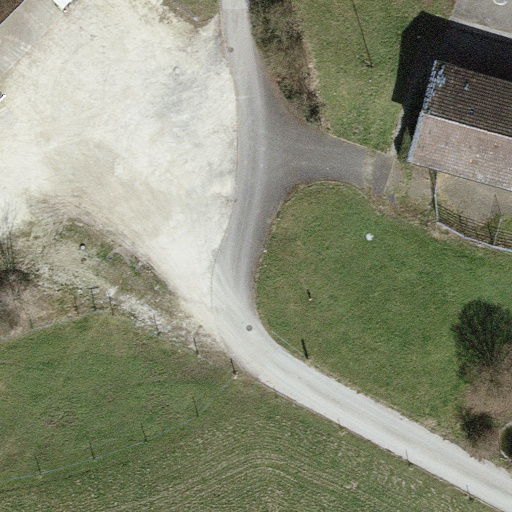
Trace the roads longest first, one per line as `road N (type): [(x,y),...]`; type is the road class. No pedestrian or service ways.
road 1 (track): [(511,494),(259,361),(250,270),(262,166),(232,0)]
road 2 (track): [(259,361),(62,245),(0,260)]
